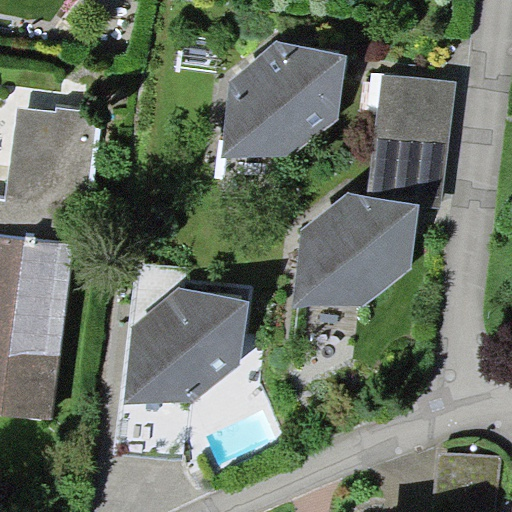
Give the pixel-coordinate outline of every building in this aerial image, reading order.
[(290,38),(233,77),(226,144),(293,155),(344,122),(353,55),(290,38)] [(356,192),(302,226),(299,297),(367,309),(417,273),(424,202),(356,192)] [(76,242),(0,233),(0,411),(56,417),(76,242)] [(177,287),(131,323),(129,394),(193,405),(245,368),(248,301),(177,287)] [(494,511),(499,463),(437,458),(432,511),(494,511)]
